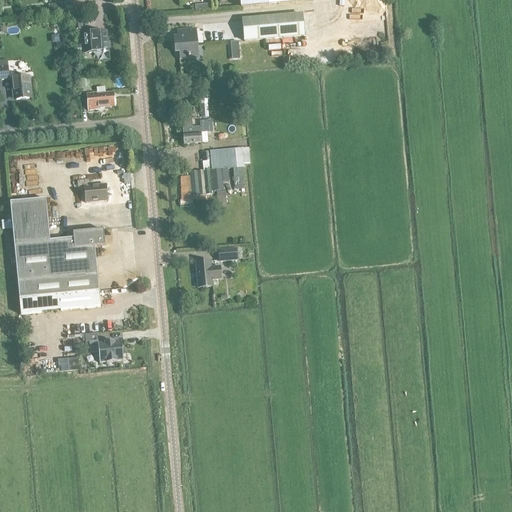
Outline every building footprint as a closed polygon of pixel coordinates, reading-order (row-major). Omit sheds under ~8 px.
[(241,0),(242,8),(305,3),(305,2),(315,1),(314,0),(241,0)] [(73,15),(72,4),(49,6),(50,17),(73,15),(75,34),(77,34),(78,49),(85,48),(85,47),(89,47),(89,54),(108,52),(106,31),(88,33),(88,36),(84,36),(83,34),(81,17),(80,15),(73,15)] [(245,42),(285,38),(304,36),(302,15),(243,20),(245,42)] [(196,35),(199,35),(199,31),(196,31),(196,30),(178,32),(179,38),(175,38),(176,54),(180,54),(181,61),(191,60),(191,58),(198,57),(196,35)] [(231,50),(239,49),(238,42),(230,43),(231,50)] [(8,67),(8,60),(0,61),(0,80),(9,80),(8,67)] [(17,100),(29,98),(27,85),(30,84),(29,77),(15,79),(17,100)] [(80,88),(91,87),(90,78),(79,78),(80,88)] [(97,93),(87,94),(88,111),(89,111),(99,110),(98,108),(115,107),(114,94),(106,94),(97,95),(97,93)] [(202,117),(210,116),(209,99),(201,99),(202,117)] [(192,118),(183,118),(184,145),(186,145),(202,143),(208,143),(207,133),(213,133),(212,121),(200,122),(200,125),(201,127),(193,128),(192,118)] [(204,171),(191,172),(193,197),(213,195),(213,193),(224,192),(225,192),(224,180),(223,170),(224,170),(233,169),(244,169),(246,168),(246,164),(251,164),(252,164),(251,149),(250,149),(246,149),(224,151),(211,152),(202,153),(204,171)] [(91,187),(90,180),(77,182),(78,191),(84,190),(86,203),(108,201),(106,185),(91,187)] [(10,203),(11,219),(12,228),(18,289),(23,289),(22,284),(98,277),(95,247),(105,246),(103,231),(73,233),(73,239),(50,241),(46,199),(10,203)] [(3,229),(12,228),(11,219),(2,220),(3,229)] [(220,261),(224,261),(238,260),(237,248),(219,250),(220,261)] [(211,261),(196,262),(198,288),(213,287),(212,280),(219,280),(218,267),(211,268),(211,261)] [(18,289),(19,300),(99,292),(98,277),(22,284),(23,289),(18,289)] [(99,292),(19,300),(21,315),(40,313),(40,310),(61,308),(61,311),(101,307),(99,292)] [(90,342),(91,353),(99,352),(101,364),(125,361),(122,341),(99,344),(99,341),(90,342)] [(79,371),(78,359),(68,360),(69,372),(79,371)]
